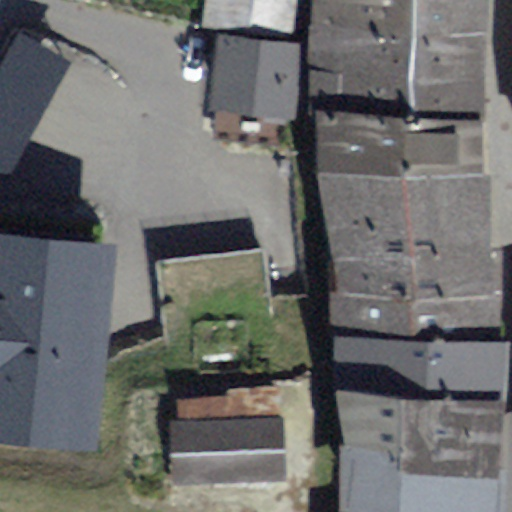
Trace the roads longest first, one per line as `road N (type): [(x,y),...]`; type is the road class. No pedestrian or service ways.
road 1 (track): [(324,511),(328,382),(299,130)]
road 2 (residential): [(303,0),(299,130)]
